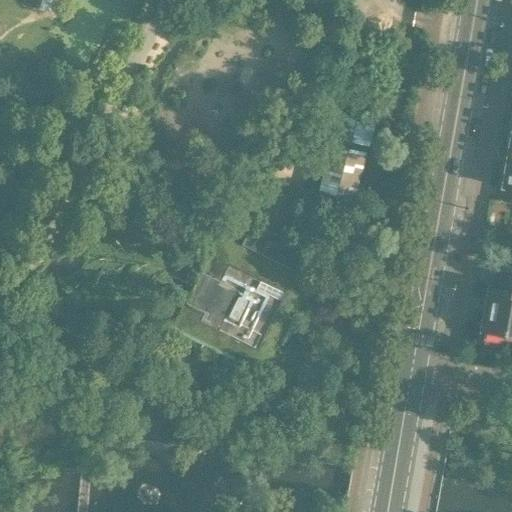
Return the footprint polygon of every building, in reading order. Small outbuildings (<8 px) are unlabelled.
[(42,0),(39,12),(56,17),(61,0),(42,0)] [(360,117),(338,111),(332,135),(368,144),(374,121),(360,117)] [(353,202),(366,151),(330,142),(317,193),(353,202)] [(107,172),(113,155),(103,152),(97,168),(107,172)] [(511,161),(507,160),(505,170),(501,172),(500,180),(503,182),(502,187),(503,187),(511,188),(511,161)] [(511,188),(503,187),(501,200),(511,201),(511,188)] [(294,318),(313,280),(291,270),(302,247),(287,240),(255,224),(251,222),(250,225),(240,245),(222,236),(218,234),(197,278),(188,297),(180,313),(177,318),(172,328),(216,350),(221,353),(226,355),(266,374),(282,342),(284,338),(287,334),(289,328),(294,318)] [(491,286),(490,289),(488,289),(487,290),(481,324),(484,325),(483,328),(485,329),(483,339),(501,342),(502,332),(511,333),(511,276),(495,273),(492,287),(491,286)] [(307,300),(298,315),(302,319),(305,322),(312,326),(314,327),(322,321),(323,318),(324,311),(326,307),(329,302),(328,292),(321,285),(316,282),(313,289),(312,288),(307,300)] [(278,358),(269,375),(270,385),(279,389),(288,389),(289,389),(299,380),(295,372),(300,363),(308,358),(304,348),(303,347),(295,344),(285,342),(278,358)] [(227,447),(232,448),(233,438),(235,439),(240,439),(240,435),(241,430),(237,429),(238,428),(216,422),(203,424),(193,432),(195,437),(197,441),(197,442),(227,447)]
